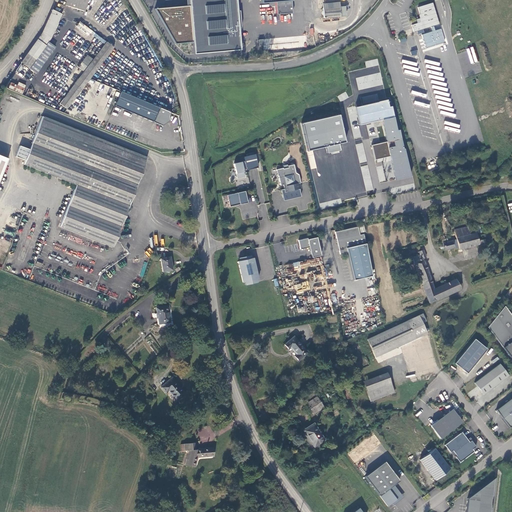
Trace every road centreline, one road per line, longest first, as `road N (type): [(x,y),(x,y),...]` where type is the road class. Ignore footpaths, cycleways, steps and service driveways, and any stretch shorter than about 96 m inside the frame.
road 1 (unclassified): [(511,185),(206,248)]
road 2 (unclassified): [(206,248),(234,393),(305,511)]
road 3 (unclassified): [(132,0),(182,95),(206,248)]
